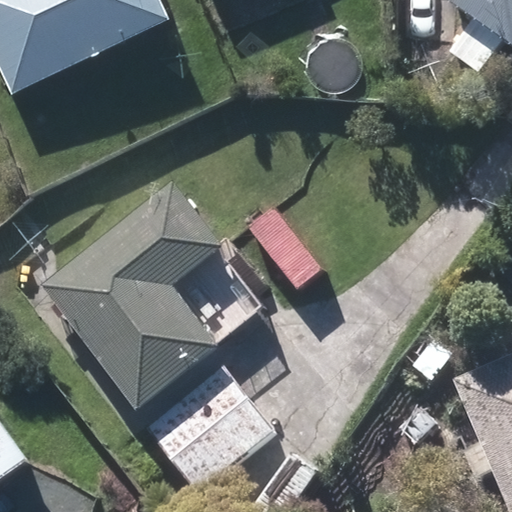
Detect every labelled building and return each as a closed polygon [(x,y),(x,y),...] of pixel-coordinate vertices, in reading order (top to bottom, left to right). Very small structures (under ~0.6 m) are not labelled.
[(0,0),(0,78),(12,104),(167,33),(152,0),(0,0)] [(511,0),(460,0),(453,12),(511,53),(511,0)] [(171,197),(42,294),(137,420),(216,361),(169,299),(219,261),(171,197)] [(315,283),(264,220),(229,248),(281,311),(315,283)] [(511,511),(511,363),(449,391),(503,511),(511,511)] [(0,489),(27,469),(0,432),(0,489)]
